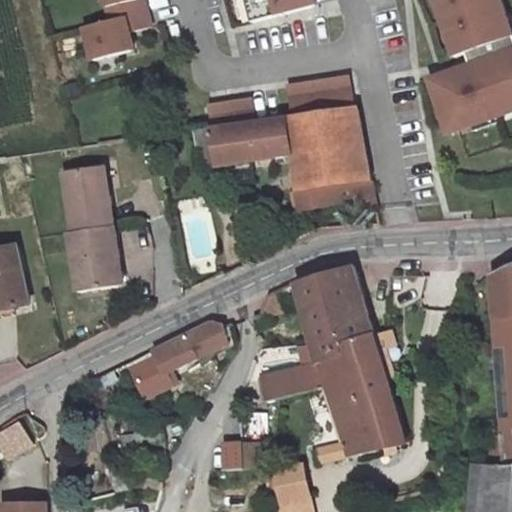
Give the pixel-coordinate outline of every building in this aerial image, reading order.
[(107,0),(113,23),(90,28),(99,61),(138,51),(134,33),(153,28),(145,0),(107,0)] [(248,0),(255,24),(315,8),(312,0),(248,0)] [(440,0),(442,4),(438,5),(449,37),(452,35),(460,57),(469,54),(472,61),(474,67),(436,80),(446,108),(443,108),(452,133),(511,112),(511,35),(506,18),(510,16),(503,0),(440,0)] [(355,106),(351,79),(292,88),(296,115),(355,106)] [(257,120),(254,101),(212,107),(215,126),(216,126),(257,120)] [(298,189),(370,178),(359,110),(287,121),(292,156),(298,189)] [(292,156),(287,121),(216,131),(216,126),(215,126),(195,129),(200,156),(209,154),(212,169),(292,156)] [(209,154),(200,156),(203,170),(212,169),(209,154)] [(102,169),(65,174),(75,234),(115,228),(111,198),(106,199),(102,169)] [(370,178),(298,189),(302,211),(352,202),(353,211),(375,207),(370,178)] [(80,295),(119,289),(114,261),(120,261),(115,228),(75,234),(71,234),(80,295)] [(30,305),(17,248),(0,252),(0,311),(12,309),(30,305)] [(355,267),(298,284),(315,346),(321,364),(324,363),(348,442),(319,449),(323,463),(376,451),(396,447),(408,444),(388,378),(380,350),(376,335),(355,267)] [(503,436),(491,437),(494,465),(511,464),(511,269),(494,277),(498,319),(508,319),(511,384),(511,421),(502,434),(503,436)] [(264,309),(284,303),(280,291),(271,295),(264,309)] [(0,320),(14,317),(12,309),(0,311),(0,320)] [(142,358),(153,380),(198,359),(230,343),(225,327),(214,323),(142,358)] [(198,359),(202,367),(216,360),(215,357),(235,347),(236,344),(230,325),(225,327),(230,343),(198,359)] [(387,348),(396,346),(392,329),(376,335),(380,350),(387,348)] [(395,376),(387,348),(380,350),(388,378),(395,376)] [(269,403),(321,388),(314,366),(308,368),(307,365),(262,378),(269,403)] [(125,451),(137,450),(137,446),(166,443),(165,430),(135,432),(135,434),(124,435),(125,451)] [(275,441),(245,444),(246,470),(266,469),(270,469),(275,441)] [(245,444),(224,445),(225,471),(246,470),(245,444)] [(397,453),(396,447),(376,451),(378,457),(397,453)] [(160,461),(145,460),(143,487),(163,488),(166,456),(160,456),(160,461)] [(511,511),(511,464),(494,465),(490,465),(481,511),(511,511)] [(312,497),(306,467),(277,473),(284,503),(312,497)] [(277,473),(269,475),(268,481),(270,506),(279,504),(284,503),(277,473)] [(279,504),(280,511),(315,511),(312,497),(284,503),(279,504)]
